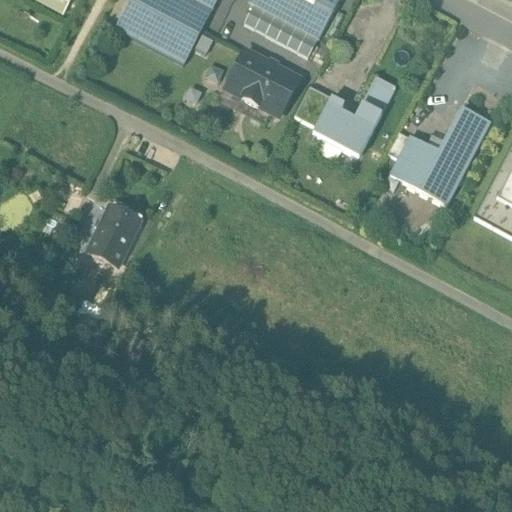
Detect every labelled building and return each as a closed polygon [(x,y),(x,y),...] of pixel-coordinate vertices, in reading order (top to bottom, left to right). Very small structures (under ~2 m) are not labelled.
[(31,0),(63,16),(71,0),(31,0)] [(130,0),(114,31),(184,68),(219,0),(130,0)] [(341,0),(251,0),(248,6),(318,44),(341,0)] [(298,83),(245,55),(239,67),(235,71),(233,75),(232,79),(231,81),(238,84),(232,95),(242,100),(245,104),(250,106),(254,108),(259,109),(279,119),(298,83)] [(394,91),(375,81),(365,101),(385,111),(395,91),(394,90),(394,91)] [(330,102),(310,91),(309,90),(294,120),(315,131),(330,102)] [(354,122),(340,115),(343,108),(331,102),(315,131),(312,137),(358,161),(385,111),(365,101),(354,122)] [(435,154),(410,141),(398,163),(390,178),(446,208),(489,127),(461,112),(440,152),(440,153),(435,154)] [(409,142),(399,136),(387,157),(398,163),(409,142)] [(511,151),(475,223),(511,241),(511,151)] [(139,226),(109,211),(88,254),(117,269),(139,226)] [(103,311),(82,302),(74,321),(95,330),(103,311)]
